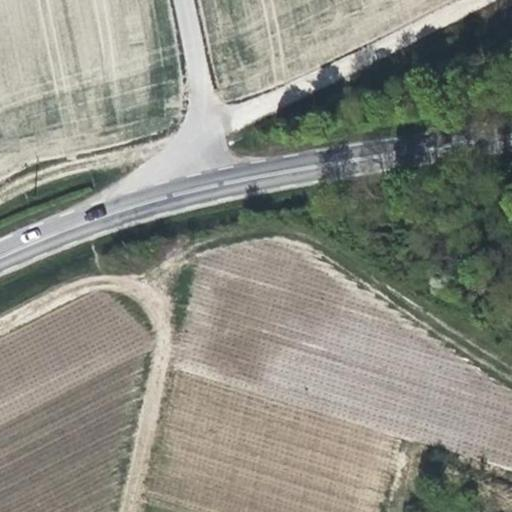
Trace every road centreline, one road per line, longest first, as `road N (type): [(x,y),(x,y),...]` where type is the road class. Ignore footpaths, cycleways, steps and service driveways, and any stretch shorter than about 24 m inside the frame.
road 1 (track): [(0,191),(33,173),(206,135),(489,0)]
road 2 (track): [(127,274),(221,241),(274,235),(323,248),(511,384)]
road 3 (track): [(119,511),(154,347),(144,299),(127,274),(75,288),(0,328)]
road 4 (primary): [(218,195),(371,159),(511,138)]
road 5 (primary): [(0,268),(112,220),(218,195)]
road 6 (unclassified): [(178,0),(218,195)]
